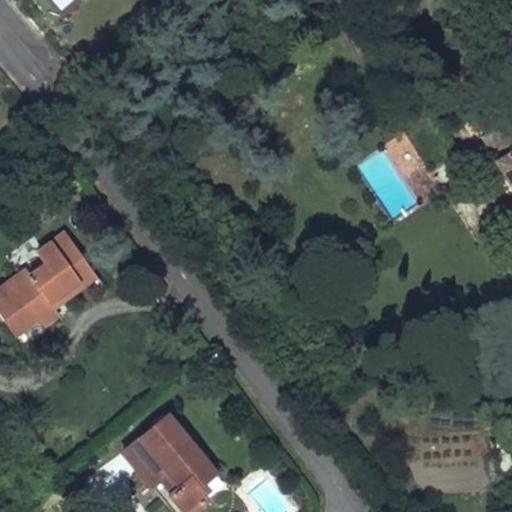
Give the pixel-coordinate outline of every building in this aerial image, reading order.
[(0,101),(11,92),(1,81),(0,82),(0,101)] [(511,112),(479,133),(494,157),(490,159),(511,193),(511,112)] [(20,261),(0,275),(0,314),(11,330),(36,311),(40,317),(53,307),(50,302),(43,293),(89,259),(61,221),(34,241),(43,255),(25,268),(20,261)] [(96,268),(89,259),(43,293),(50,302),(96,268)] [(210,463),(161,406),(117,443),(147,477),(164,463),(178,480),(167,489),(184,509),(206,492),(194,477),(210,463)]
